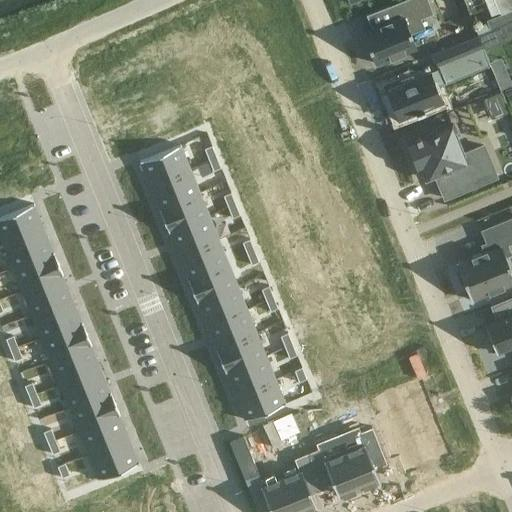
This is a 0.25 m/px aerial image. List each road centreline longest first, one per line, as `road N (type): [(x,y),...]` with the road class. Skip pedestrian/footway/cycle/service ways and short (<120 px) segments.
road 1 (residential): [(499,466),(313,0)]
road 2 (residential): [(47,53),(235,511)]
road 3 (residential): [(47,53),(169,0)]
road 4 (residential): [(386,511),(499,466)]
